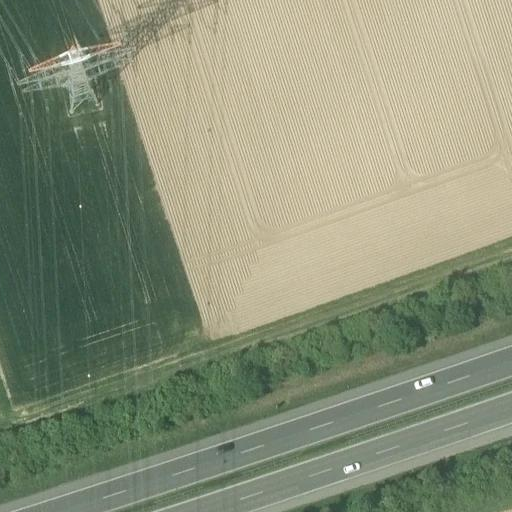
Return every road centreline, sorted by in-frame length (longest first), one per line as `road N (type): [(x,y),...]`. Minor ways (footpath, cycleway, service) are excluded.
road 1 (track): [(0,423),(511,246)]
road 2 (motorway): [(511,355),(49,511)]
road 3 (motorway): [(184,511),(511,398)]
